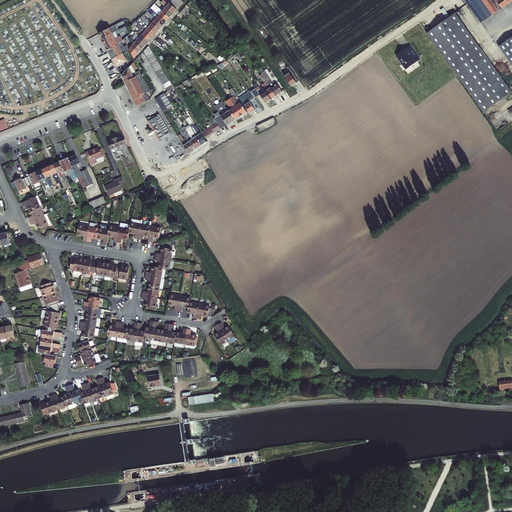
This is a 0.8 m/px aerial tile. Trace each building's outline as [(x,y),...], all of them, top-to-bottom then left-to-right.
[(159,8),(162,11),(166,7),(158,0),(157,0),(154,4),(159,8)] [(172,0),(170,3),(177,9),(180,6),(175,1),(176,0),(175,0),(172,0)] [(464,0),(481,23),(499,10),(491,0),(464,0)] [(511,0),(496,0),(502,8),(511,0)] [(173,13),(177,9),(170,3),(168,5),(166,7),(173,13)] [(180,12),(183,15),(188,10),(185,6),(180,12)] [(170,17),(173,13),(166,7),(162,11),(170,17)] [(147,11),(156,19),(159,15),(155,11),(153,13),(149,9),(147,11)] [(156,19),(147,11),(145,14),(151,19),(149,20),(152,23),(156,19)] [(166,21),(170,17),(162,11),(159,15),(166,21)] [(511,92),(455,13),(427,33),(454,71),(484,112),(511,92)] [(149,26),(152,23),(149,20),(145,16),(146,16),(144,14),(143,15),(140,18),(149,26)] [(163,25),(166,21),(159,15),(156,19),(163,25)] [(140,24),(146,30),(149,26),(140,18),(140,17),(137,21),(140,24)] [(159,29),(163,25),(156,19),(152,23),(159,29)] [(110,28),(112,33),(123,28),(121,25),(124,23),(123,21),(110,28)] [(142,34),(146,30),(140,24),(139,25),(135,21),(133,23),(134,23),(136,26),(139,30),(142,34)] [(155,34),(159,29),(152,23),(149,26),(152,30),(155,34)] [(153,37),(155,34),(152,30),(149,26),(146,30),(153,37)] [(101,39),(112,33),(110,28),(99,34),(101,39)] [(260,31),(266,39),(269,37),(263,29),(260,31)] [(149,40),(153,37),(146,30),(142,34),(149,40)] [(115,39),(112,33),(101,39),(105,46),(115,39)] [(136,41),(139,37),(135,34),(132,37),(134,39),(133,39),(129,35),(128,36),(127,37),(133,45),(136,41)] [(139,37),(146,44),(149,40),(142,34),(139,37)] [(163,36),(172,44),(173,42),(165,34),(163,36)] [(511,36),(499,46),(511,65),(511,36)] [(136,41),(143,48),(146,44),(139,37),(136,41)] [(108,52),(118,44),(115,39),(105,46),(108,52)] [(123,53),(130,49),(129,49),(124,39),(123,40),(118,44),(123,53)] [(132,45),(139,52),(143,48),(136,41),(133,45),(132,45)] [(118,44),(108,52),(112,60),(123,53),(118,44)] [(134,58),(139,52),(132,45),(129,49),(130,49),(134,58)] [(396,55),(406,69),(420,59),(410,45),(396,55)] [(144,51),(168,91),(169,90),(174,88),(151,50),(149,46),(144,51)] [(225,57),(228,62),(237,56),(239,55),(238,52),(234,55),(232,52),(227,55),(227,56),(225,57)] [(123,53),(112,60),(116,67),(127,61),(123,53)] [(129,68),(134,77),(136,77),(141,74),(139,71),(136,73),(134,69),(137,67),(134,62),(129,68)] [(206,77),(220,70),(216,66),(203,72),(204,74),(206,77)] [(290,73),(296,82),(299,81),(289,66),(286,68),(287,70),(282,73),(285,77),(290,73)] [(121,75),(125,83),(134,77),(129,68),(121,75)] [(261,74),(271,88),(275,86),(271,81),(265,70),(261,73),(261,74)] [(285,77),(291,86),(296,82),(290,73),(285,77)] [(141,74),(136,77),(145,95),(147,94),(151,91),(141,74)] [(266,91),(271,88),(261,74),(259,75),(264,83),(267,86),(264,88),(266,91)] [(143,95),(145,95),(136,77),(134,77),(125,83),(137,106),(146,101),(143,95)] [(255,98),(260,95),(265,91),(263,88),(260,89),(256,83),(253,85),(255,88),(251,92),(255,98)] [(271,88),(276,95),(282,91),(277,84),(275,86),(271,88)] [(271,88),(266,91),(272,99),(276,96),(276,95),(271,88)] [(250,102),(255,98),(251,92),(249,90),(244,94),(247,97),(249,102),(250,102)] [(266,103),(271,99),(265,91),(260,95),(266,103)] [(245,105),(249,102),(247,97),(244,94),(238,98),(245,105)] [(156,100),(157,104),(162,112),(172,106),(169,103),(166,105),(162,99),(160,96),(155,99),(156,100)] [(228,105),(230,110),(235,106),(239,103),(234,96),(233,97),(226,101),(225,102),(228,105)] [(218,112),(221,116),(229,110),(229,109),(228,110),(225,105),(221,99),(213,104),(218,112)] [(157,104),(156,100),(140,108),(142,111),(157,104)] [(249,102),(245,105),(250,114),(255,110),(250,102),(249,102)] [(240,103),(239,103),(235,106),(242,116),(247,112),(240,103)] [(229,110),(236,120),(242,116),(235,106),(230,110),(229,110)] [(229,110),(221,116),(227,125),(228,125),(236,120),(229,110)] [(217,123),(221,129),(227,125),(221,116),(218,112),(214,114),(216,117),(214,118),(217,123)] [(150,116),(147,118),(148,121),(147,121),(152,129),(149,131),(148,129),(146,130),(147,133),(149,137),(150,136),(151,139),(153,138),(152,135),(155,133),(160,142),(161,141),(161,140),(171,134),(159,115),(151,119),(150,116)] [(277,124),(274,118),(257,126),(260,132),(277,124)] [(221,129),(217,123),(210,126),(214,133),(221,129)] [(192,128),(196,137),(201,133),(199,130),(196,125),(194,126),(193,125),(190,126),(191,128),(192,128)] [(202,131),(206,138),(214,133),(210,126),(207,128),(202,131)] [(185,138),(188,143),(192,140),(193,139),(187,131),(187,130),(185,128),(182,129),(181,130),(180,130),(182,133),(185,138)] [(193,139),(196,137),(192,128),(187,131),(193,139)] [(201,133),(196,137),(202,145),(206,142),(201,133)] [(184,146),(188,143),(185,138),(184,139),(180,134),(177,136),(184,146)] [(108,143),(112,154),(122,150),(124,156),(130,154),(123,137),(108,143)] [(192,140),(197,148),(202,145),(196,137),(193,139),(192,140)] [(188,143),(193,151),(197,148),(192,140),(188,143)] [(184,146),(188,154),(193,151),(188,143),(184,146)] [(99,148),(85,154),(90,166),(97,163),(96,160),(102,158),(99,148)] [(73,169),(77,178),(79,177),(82,186),(84,185),(85,190),(88,189),(89,192),(95,189),(86,170),(80,172),(77,164),(79,163),(76,155),(69,158),(73,169)] [(59,162),(65,174),(67,174),(66,172),(73,169),(69,158),(59,162)] [(66,177),(65,174),(59,162),(53,165),(57,174),(60,173),(62,178),(66,177)] [(57,174),(53,165),(49,166),(53,176),(55,174),(62,189),(64,188),(57,174)] [(48,178),(53,176),(49,166),(42,169),(50,188),(53,186),(50,179),(49,180),(48,178)] [(40,182),(45,191),(50,189),(50,188),(42,169),(36,172),(40,182)] [(25,178),(29,186),(33,184),(33,185),(40,182),(36,172),(36,171),(28,175),(29,177),(25,178)] [(125,186),(122,177),(113,181),(114,183),(104,187),(108,196),(114,194),(115,197),(122,194),(121,191),(122,190),(121,187),(125,186)] [(26,187),(29,186),(25,178),(22,180),(21,178),(14,181),(19,191),(27,188),(26,187)] [(34,197),(22,203),(23,206),(27,205),(30,210),(40,206),(42,205),(38,195),(35,196),(34,197)] [(95,209),(99,207),(102,205),(103,205),(105,204),(103,197),(99,199),(96,201),(92,202),(89,204),(92,210),(95,209)] [(44,215),(40,206),(30,210),(32,216),(28,218),(30,221),(44,215)] [(44,215),(30,221),(32,225),(36,223),(38,229),(48,225),(51,223),(47,214),(44,215)] [(141,224),(138,239),(141,239),(142,235),(149,236),(150,225),(151,221),(141,219),(141,224)] [(134,238),(138,239),(141,224),(131,222),(130,224),(129,229),(129,233),(134,234),(134,238)] [(119,227),(117,242),(121,242),(121,238),(128,239),(129,233),(129,229),(126,228),(127,224),(120,223),(119,227)] [(86,241),(89,226),(79,224),(77,235),(83,236),(83,240),(86,241)] [(108,236),(109,226),(99,225),(99,228),(97,238),(103,239),(102,243),(106,244),(108,236)] [(113,241),(117,242),(119,227),(109,225),(109,226),(108,236),(113,237),(113,241)] [(150,225),(149,236),(148,241),(152,241),(153,237),(159,238),(160,227),(150,225)] [(99,228),(89,226),(86,241),(90,241),(91,237),(97,238),(99,228)] [(0,234),(0,236),(2,245),(9,243),(7,233),(0,234)] [(156,253),(155,257),(170,260),(172,250),(162,248),(161,254),(156,253)] [(45,264),(41,254),(28,258),(29,260),(22,263),(22,265),(18,267),(20,272),(16,273),(20,288),(31,284),(26,270),(45,264)] [(70,270),(81,272),(83,258),(75,257),(75,259),(72,258),(70,270)] [(170,260),(155,257),(155,261),(160,262),(159,268),(162,268),(168,270),(170,260)] [(89,271),(93,272),(94,263),(91,262),(91,260),(83,258),(81,272),(89,274),(89,271)] [(94,263),(93,272),(96,272),(95,278),(103,280),(104,276),(106,262),(98,261),(98,263),(94,263)] [(114,264),(106,262),(104,276),(115,278),(117,267),(114,266),(114,264)] [(117,267),(115,278),(126,280),(129,266),(121,265),(120,267),(117,267)] [(146,276),(160,279),(162,268),(159,268),(154,267),(151,267),(150,273),(146,272),(146,276)] [(148,287),(159,288),(160,279),(146,276),(145,280),(149,281),(148,287)] [(43,297),(56,293),(53,286),(51,286),(50,283),(41,286),(43,290),(41,290),(43,297)] [(159,288),(148,287),(147,293),(143,292),(142,296),(157,298),(159,288)] [(59,301),(56,293),(43,297),(46,305),(47,305),(48,308),(58,307),(56,302),(59,301)] [(173,311),(177,311),(180,296),(170,295),(169,300),(168,306),(174,306),(173,311)] [(83,306),(98,308),(99,298),(89,296),(87,302),(83,302),(83,306)] [(157,298),(142,296),(142,300),(146,300),(145,307),(155,308),(157,298)] [(188,309),(189,302),(190,298),(180,296),(177,311),(181,312),(182,308),(188,309)] [(199,304),(189,302),(188,309),(187,313),(194,314),(193,318),(197,319),(199,304)] [(199,304),(197,319),(201,319),(202,315),(208,316),(209,308),(209,305),(199,304)] [(101,309),(98,308),(83,306),(82,309),(86,310),(85,316),(96,318),(99,319),(101,309)] [(45,319),(58,321),(59,313),(57,313),(58,307),(48,308),(48,311),(46,311),(45,319)] [(80,325),(95,328),(96,318),(85,316),(84,322),(80,322),(80,325)] [(58,321),(45,319),(43,327),(45,327),(45,330),(54,332),(55,329),(57,329),(58,321)] [(143,339),(151,340),(154,322),(150,321),(149,328),(145,327),(145,331),(143,339)] [(107,336),(117,338),(120,323),(116,322),(115,326),(109,325),(108,331),(107,336)] [(131,341),(135,342),(138,323),(134,322),(133,329),(129,329),(127,339),(126,343),(126,344),(130,345),(131,341)] [(159,341),(161,330),(157,329),(158,322),(154,322),(151,340),(150,344),(158,345),(159,341)] [(127,339),(129,329),(123,328),(124,323),(120,323),(117,338),(127,339)] [(143,339),(145,331),(141,331),(142,324),(138,323),(135,342),(134,345),(140,346),(141,346),(142,346),(142,343),(143,339)] [(159,341),(166,343),(169,324),(165,324),(164,331),(161,330),(159,341)] [(174,342),(176,333),(172,332),(173,325),(169,324),(166,343),(174,344),(174,342)] [(13,325),(6,326),(8,338),(15,336),(13,325)] [(82,336),(89,337),(93,338),(95,328),(80,325),(79,330),(83,330),(82,336)] [(222,325),(219,327),(229,343),(236,338),(229,328),(226,330),(222,325)] [(8,338),(6,326),(0,327),(0,336),(1,339),(8,338)] [(229,343),(219,327),(216,329),(219,335),(216,337),(222,347),(229,343)] [(53,336),(54,332),(45,330),(39,329),(38,337),(41,338),(53,340),(53,336)] [(174,342),(184,344),(187,329),(183,329),(182,333),(176,332),(176,333),(174,342)] [(187,329),(184,344),(194,346),(196,335),(190,334),(191,330),(187,329)] [(80,352),(91,348),(88,340),(89,337),(82,336),(81,336),(79,344),(77,345),(80,352)] [(53,340),(41,338),(40,345),(60,349),(61,345),(52,343),(53,340)] [(59,353),(60,349),(40,345),(39,353),(46,354),(50,355),(51,351),(59,353)] [(76,362),(94,355),(91,348),(80,352),(81,356),(74,358),(76,362)] [(56,364),(57,356),(50,355),(46,354),(44,362),(46,363),(46,366),(53,368),(54,364),(56,364)] [(97,363),(94,355),(76,362),(77,366),(84,363),(85,367),(97,363)] [(197,376),(195,358),(183,360),(185,378),(197,376)] [(29,385),(27,373),(24,361),(15,363),(17,372),(18,373),(18,375),(19,378),(19,379),(21,387),(29,385)] [(208,377),(210,376),(212,382),(217,380),(215,368),(206,369),(208,377)] [(103,377),(99,378),(106,396),(113,393),(113,391),(115,389),(113,382),(109,382),(105,383),(103,377)] [(171,377),(159,378),(161,390),(172,388),(171,377)] [(106,396),(99,378),(95,380),(98,386),(94,387),(98,398),(106,396)] [(499,382),(500,389),(511,388),(511,381),(511,380),(499,382)] [(91,401),(98,398),(94,387),(90,389),(88,382),(85,384),(91,401)] [(72,384),(69,385),(75,403),(82,400),(80,393),(78,389),(75,390),(72,384)] [(80,393),(82,400),(84,404),(91,401),(85,384),(80,385),(83,392),(80,393)] [(64,396),(68,406),(75,403),(69,385),(65,386),(67,393),(64,394),(64,396)] [(53,395),(58,409),(68,406),(64,396),(58,398),(56,393),(53,395)] [(50,400),(45,402),(48,413),(58,409),(53,395),(49,396),(50,400)] [(44,414),(48,413),(45,402),(40,404),(44,414)] [(21,409),(22,413),(14,415),(13,415),(11,416),(3,417),(1,418),(0,418),(0,426),(1,427),(13,424),(24,421),(23,417),(31,415),(28,403),(20,405),(20,408),(21,409)] [(223,458),(208,460),(209,469),(214,468),(214,466),(223,464),(223,458)] [(133,479),(129,470),(124,473),(128,482),(133,479)]
